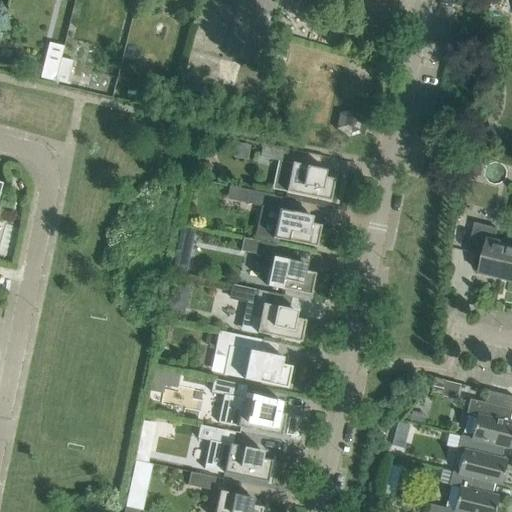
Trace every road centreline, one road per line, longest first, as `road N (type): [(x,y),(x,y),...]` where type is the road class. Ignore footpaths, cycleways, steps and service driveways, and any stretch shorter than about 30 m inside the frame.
road 1 (residential): [(316,511),(422,0)]
road 2 (residential): [(0,421),(47,189),(38,156),(0,142)]
